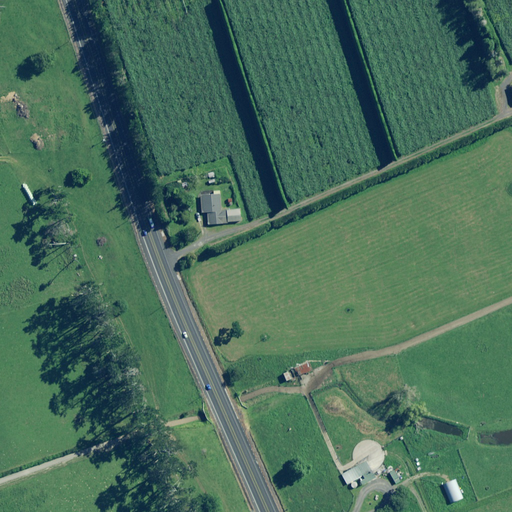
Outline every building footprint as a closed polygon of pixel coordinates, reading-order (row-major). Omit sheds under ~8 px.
[(188,187),(186,181),(177,184),(179,191),(188,187)] [(226,223),(226,211),(221,211),(219,191),(213,192),(213,195),(199,196),(200,213),(206,213),(207,225),(226,224),(226,223)] [(226,211),(226,223),(240,221),(239,210),(226,211)] [(310,371),(307,364),(292,370),(295,377),(310,371)] [(287,373),(282,375),(285,382),(290,379),(287,373)] [(346,484),(348,483),(352,489),(358,486),(355,480),(358,478),(362,485),(374,478),(365,461),(341,474),(346,484)] [(399,482),(393,472),(389,474),(395,484),(399,482)] [(455,480),(442,485),(450,504),(463,499),(455,480)]
